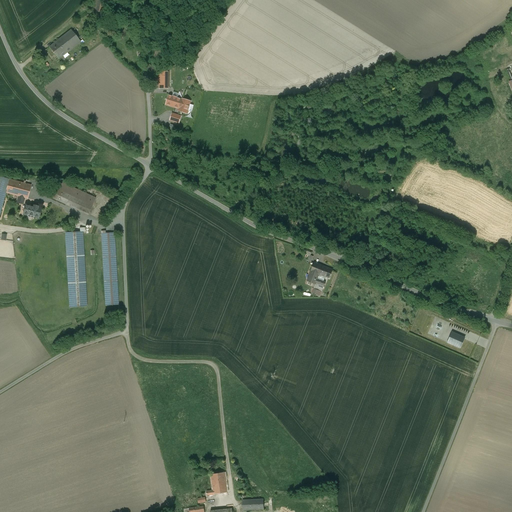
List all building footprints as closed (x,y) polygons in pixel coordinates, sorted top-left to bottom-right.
[(108,3),(96,0),(93,0),(91,10),(105,14),(108,3)] [(80,42),(71,30),(63,37),(71,49),(80,42)] [(63,37),(50,47),(49,47),(58,59),(59,58),(71,49),(63,37)] [(478,65),(471,68),(474,76),(482,73),(478,65)] [(162,72),(159,72),(159,89),(168,89),(168,72),(162,72)] [(182,100),(169,96),(166,105),(179,109),(179,111),(186,113),(190,102),(182,99),(182,100)] [(181,117),(172,114),(170,120),(179,123),(181,117)] [(298,136),(297,145),(302,145),(302,134),(296,134),(296,133),(291,133),(291,136),(298,136)] [(0,177),(0,212),(5,193),(9,180),(0,177)] [(31,186),(9,180),(5,193),(19,196),(24,198),(27,199),(31,186)] [(96,198),(59,182),(51,198),(56,200),(62,187),(71,191),(69,195),(92,206),(96,198)] [(71,191),(62,187),(56,200),(65,205),(69,195),(71,191)] [(92,206),(69,195),(65,205),(88,215),(92,206)] [(33,207),(29,206),(25,205),(23,214),(27,215),(27,216),(28,218),(32,219),(33,218),(33,217),(38,218),(40,209),(37,208),(37,207),(34,206),(33,207)] [(80,232),(66,233),(70,308),(86,307),(82,234),(82,232),(85,232),(85,228),(80,228),(80,232)] [(114,233),(106,233),(105,231),(102,231),(102,235),(106,306),(118,305),(114,233)] [(332,270),(322,266),(321,269),(313,266),(307,281),(315,284),(313,288),(322,291),(325,282),(317,279),(319,274),(329,278),(332,270)] [(465,338),(452,332),(447,343),(460,348),(465,338)] [(225,473),(211,475),(213,491),(214,495),(227,492),(226,483),(225,479),(225,473)] [(263,500),(242,501),(243,510),(264,509),(263,500)]
